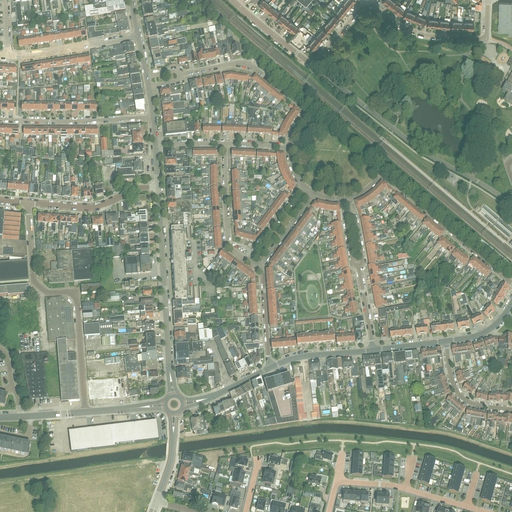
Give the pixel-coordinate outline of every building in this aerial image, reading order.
[(21,8),(19,0),(12,0),(13,2),(14,3),(15,3),(16,12),(21,11),(21,8)] [(28,8),(26,0),(19,0),(21,8),(24,7),(25,10),(25,16),(28,16),(28,8)] [(50,11),(48,0),(46,0),(47,8),(46,8),(46,12),(41,12),(42,15),(42,22),(52,21),(51,17),(50,11)] [(264,0),(261,0),(257,4),(262,8),(266,2),(264,0)] [(391,0),(390,0),(386,6),(391,9),(395,3),(391,0)] [(115,7),(124,5),(123,1),(114,2),(114,3),(105,4),(93,6),(94,10),(115,7)] [(268,4),(266,2),(262,8),(266,12),(271,6),(273,3),(271,1),(268,4)] [(343,5),(348,10),(352,5),(346,1),(343,5)] [(511,2),(500,2),(499,9),(501,9),(500,11),(499,11),(499,15),(500,16),(500,18),(499,18),(499,22),(500,22),(500,25),(499,25),(498,29),(500,29),(500,31),(498,31),(509,32),(509,34),(510,34),(510,33),(511,33),(511,2)] [(271,6),(266,12),(270,15),(277,7),(278,6),(273,3),(271,6)] [(391,9),(395,12),(400,7),(395,3),(391,9)] [(93,10),(85,12),(86,17),(109,14),(111,12),(116,12),(125,10),(124,5),(115,7),(94,10),(93,10)] [(339,9),(345,14),(348,10),(343,5),(339,9)] [(281,11),(277,7),(270,15),(274,19),(281,11)] [(400,7),(395,12),(400,16),(404,10),(400,7)] [(143,12),(144,17),(153,15),(153,13),(156,12),(158,13),(161,13),(161,12),(167,11),(166,8),(162,9),(143,12)] [(339,9),(335,13),(341,18),(345,14),(339,9)] [(285,17),(282,15),(284,13),(282,11),(276,20),(280,23),(285,17)] [(331,19),(337,24),(340,19),(335,14),(331,19)] [(289,21),(285,17),(280,23),(284,27),(289,21)] [(327,23),(333,28),(337,24),(331,19),(327,23)] [(145,25),(146,29),(155,27),(155,25),(162,23),(162,24),(169,23),(168,20),(161,21),(145,25)] [(284,27),(289,30),(293,24),(289,21),(284,27)] [(78,23),(79,31),(80,37),(86,36),(85,30),(82,30),(81,22),(78,23)] [(327,23),(324,27),(330,32),(333,28),(327,23)] [(298,28),(293,24),(289,30),(293,34),(298,28)] [(60,30),(61,33),(62,40),(68,39),(67,32),(64,33),(63,29),(63,30),(62,26),(60,26),(60,30)] [(104,35),(110,34),(110,35),(119,33),(119,34),(130,32),(129,27),(118,29),(109,30),(104,31),(104,35)] [(325,38),(325,37),(329,33),(323,28),(319,33),(325,38)] [(147,34),(148,39),(157,37),(157,36),(164,35),(164,33),(168,33),(167,30),(166,30),(166,31),(162,32),(162,30),(160,31),(147,34)] [(231,46),(233,55),(237,54),(237,55),(238,55),(239,54),(240,54),(240,53),(241,53),(239,45),(234,46),(232,37),(230,30),(225,31),(227,38),(228,46),(230,45),(231,46)] [(26,46),(32,45),(30,35),(26,35),(25,32),(23,32),(26,46)] [(325,38),(319,33),(316,37),(322,42),(325,38)] [(312,41),(318,46),(322,42),(316,37),(312,41)] [(168,42),(168,46),(169,47),(177,46),(177,45),(183,44),(186,43),(185,38),(179,39),(176,40),(170,41),(168,42)] [(212,45),(214,51),(215,58),(217,58),(217,59),(219,58),(220,57),(218,50),(216,51),(215,45),(214,39),(211,39),(212,45)] [(221,57),(223,56),(223,57),(224,57),(225,57),(228,57),(228,56),(229,56),(227,47),(227,46),(228,46),(227,41),(223,42),(218,43),(219,49),(221,57)] [(312,41),(309,45),(314,50),(318,46),(312,41)] [(150,45),(151,50),(159,49),(159,48),(164,47),(164,48),(169,47),(168,46),(168,42),(164,43),(158,44),(150,45)] [(124,50),(133,48),(132,43),(113,47),(114,49),(117,49),(117,50),(114,51),(124,50)] [(196,54),(193,55),(192,49),(191,48),(190,43),(187,44),(187,45),(188,49),(190,48),(190,49),(187,50),(185,50),(187,58),(187,62),(192,61),(192,63),(194,63),(194,64),(197,63),(197,62),(196,54)] [(201,45),(203,54),(204,61),(206,60),(206,61),(209,60),(208,60),(210,60),(208,52),(207,53),(207,50),(204,51),(203,44),(201,45)] [(124,50),(114,51),(115,57),(125,55),(134,53),(133,48),(124,50)] [(172,53),(152,57),(153,62),(166,59),(166,57),(172,56),(172,53)] [(72,66),(71,59),(65,60),(66,66),(66,70),(70,69),(70,73),(73,73),(72,69),(72,66)] [(127,66),(137,64),(136,59),(126,60),(127,62),(112,65),(113,68),(127,66)] [(159,67),(160,68),(168,66),(167,65),(171,64),(169,59),(166,60),(166,59),(153,62),(154,68),(159,67)] [(61,75),(58,61),(52,62),(53,68),(54,72),(58,71),(59,75),(61,75)] [(47,69),(46,63),(40,64),(41,70),(44,70),(44,73),(45,73),(46,77),(47,80),(49,79),(49,76),(48,73),(47,69)] [(30,75),(29,75),(28,65),(22,66),(22,69),(21,69),(20,75),(23,75),(23,73),(26,73),(26,76),(27,80),(28,87),(31,87),(31,82),(30,79),(30,75)] [(37,80),(34,65),(28,65),(29,75),(30,75),(33,75),(34,75),(35,81),(37,80)] [(508,94),(505,101),(511,104),(511,73),(503,91),(508,94)] [(254,82),(257,84),(260,79),(256,75),(254,78),(250,77),(250,80),(250,81),(252,83),(254,82)] [(204,87),(207,87),(208,92),(209,97),(212,97),(208,78),(205,79),(205,78),(203,79),(203,82),(204,87)] [(257,92),(258,91),(261,88),(265,83),(260,79),(257,84),(259,86),(256,89),(254,92),(256,93),(257,92)] [(198,99),(198,96),(195,81),(193,81),(189,81),(190,82),(189,82),(191,90),(193,89),(195,99),(198,99)] [(261,88),(258,91),(257,92),(256,93),(258,95),(260,92),(263,89),(267,92),(270,87),(265,83),(261,88)] [(276,92),(270,87),(267,92),(268,93),(265,97),(263,99),(267,102),(269,100),(272,96),(272,97),(276,92)] [(161,95),(161,96),(166,95),(167,96),(180,94),(180,90),(173,91),(173,88),(161,90),(160,92),(160,95),(161,95)] [(272,97),(277,101),(281,97),(276,92),(272,97)] [(179,96),(170,97),(161,98),(161,99),(160,99),(161,102),(162,102),(162,104),(180,102),(179,96)] [(287,101),(281,97),(277,101),(274,104),(275,104),(273,107),(274,108),(279,103),(282,100),(285,103),(287,101)] [(128,106),(135,105),(135,111),(134,111),(134,113),(141,112),(142,112),(144,112),(145,111),(143,101),(128,103),(122,103),(123,109),(128,108),(128,106)] [(176,110),(181,110),(185,109),(184,102),(172,104),(162,105),(163,112),(173,110),(176,110)] [(285,108),(291,113),(297,117),(300,113),(297,111),(298,110),(291,104),(289,107),(293,110),(291,112),(285,107),(285,108)] [(287,118),(293,121),(297,117),(291,113),(285,108),(284,109),(286,110),(286,111),(290,114),(287,117),(287,118)] [(162,115),(163,118),(173,117),(173,114),(180,114),(180,112),(187,111),(188,115),(194,115),(194,109),(185,109),(176,110),(172,111),(172,112),(163,113),(163,115),(162,115)] [(279,121),(284,123),(290,126),(293,121),(287,118),(285,121),(280,119),(279,121)] [(284,123),(279,121),(278,123),(280,124),(283,125),(281,129),(288,131),(290,127),(290,126),(284,123)] [(174,123),(164,124),(165,136),(187,134),(186,133),(190,133),(189,122),(185,123),(185,122),(174,123)] [(113,150),(107,151),(106,139),(100,139),(102,157),(114,156),(113,151),(113,150)] [(91,153),(91,154),(91,157),(100,156),(100,148),(100,146),(96,146),(96,153),(95,153),(92,153),(91,153)] [(142,146),(133,146),(132,146),(132,150),(128,150),(128,154),(143,153),(143,150),(143,149),(144,149),(143,146),(142,146)] [(120,166),(120,169),(119,169),(119,168),(116,169),(116,180),(135,179),(135,177),(137,176),(144,175),(144,172),(141,172),(141,164),(140,164),(140,162),(137,162),(137,160),(123,160),(124,166),(120,166)] [(21,168),(21,164),(18,164),(17,172),(14,172),(13,191),(15,192),(16,191),(19,191),(20,183),(17,183),(18,176),(20,176),(21,170),(21,168)] [(281,173),(287,170),(287,169),(286,168),(285,165),(285,164),(273,168),(274,170),(277,169),(279,169),(280,172),(281,173)] [(184,168),(175,168),(166,169),(166,175),(175,174),(175,171),(184,171),(184,176),(190,176),(190,168),(189,168),(184,168)] [(289,175),(287,170),(281,173),(282,176),(280,178),(277,179),(278,181),(283,178),(289,175)] [(289,175),(283,178),(278,181),(279,183),(282,182),(284,181),(286,183),(286,184),(292,180),(291,178),(289,175)] [(288,190),(291,192),(294,188),(293,186),(295,184),(292,181),(292,180),(286,184),(287,186),(289,188),(288,190)] [(379,186),(378,186),(387,193),(384,190),(386,188),(390,192),(392,189),(385,183),(384,184),(382,182),(379,186)] [(103,192),(106,191),(104,185),(101,186),(101,187),(100,183),(95,184),(95,188),(96,196),(97,195),(98,196),(100,196),(100,195),(103,194),(103,192)] [(379,195),(382,192),(385,196),(387,193),(378,186),(374,190),(379,195)] [(370,193),(377,203),(380,201),(377,197),(379,195),(374,190),(370,193)] [(272,193),(284,202),(287,198),(280,193),(279,194),(277,192),(276,192),(274,191),(272,193)] [(274,201),(281,206),(284,202),(272,193),(271,192),(270,195),(275,199),(274,201)] [(370,202),(372,201),(374,205),(377,203),(370,193),(365,197),(369,203),(370,202)] [(399,203),(402,198),(398,194),(391,202),(389,204),(391,206),(393,203),(393,204),(393,203),(396,206),(398,203),(399,203)] [(146,200),(147,199),(146,198),(145,197),(145,196),(137,197),(138,201),(134,201),(134,203),(135,203),(136,207),(142,206),(141,203),(146,202),(146,200)] [(363,206),(365,210),(368,209),(366,204),(369,203),(365,197),(360,200),(363,206)] [(269,203),(278,210),(281,206),(274,201),(273,202),(271,200),(268,198),(266,201),(269,203)] [(401,205),(399,208),(397,210),(398,212),(400,210),(407,202),(402,198),(399,203),(401,205)] [(176,201),(176,203),(167,203),(168,214),(187,213),(192,213),(191,202),(182,202),(181,200),(176,201)] [(268,209),(275,214),(278,210),(269,203),(266,201),(266,200),(264,203),(267,205),(269,207),(268,209)] [(315,208),(320,209),(322,203),(318,201),(316,203),(314,203),(311,207),(314,209),(315,208)] [(411,206),(407,202),(400,210),(398,212),(400,213),(402,211),(405,208),(408,210),(411,206)] [(323,216),(325,216),(326,211),(327,211),(328,204),(322,203),(320,209),(321,210),(324,210),(323,216)] [(334,205),(328,204),(327,211),(326,211),(325,216),(323,223),(326,223),(329,211),(332,212),(333,212),(334,205)] [(405,218),(407,219),(405,222),(416,209),(411,206),(408,210),(410,212),(408,216),(407,215),(405,218)] [(485,207),(482,210),(496,222),(499,219),(485,207)] [(263,219),(268,223),(271,219),(266,215),(262,212),(260,211),(259,210),(256,208),(254,210),(255,211),(256,210),(258,212),(261,213),(260,214),(263,216),(262,218),(263,219)] [(260,208),(259,210),(260,211),(262,212),(266,215),(271,219),(274,215),(267,210),(266,211),(264,209),(263,210),(260,208)] [(421,213),(416,209),(405,222),(407,224),(409,221),(411,219),(414,221),(416,218),(417,218),(421,213)] [(0,254),(27,257),(25,237),(19,237),(21,214),(5,212),(0,211),(0,254)] [(312,216),(307,212),(304,217),(316,225),(317,224),(314,222),(315,221),(313,219),(314,218),(312,216)] [(419,220),(417,223),(415,226),(417,227),(425,217),(421,213),(417,218),(419,220)] [(256,220),(260,223),(265,227),(268,223),(263,219),(262,218),(261,219),(258,217),(257,218),(255,216),(254,218),(256,220)] [(301,221),(308,226),(309,224),(311,226),(312,225),(315,227),(316,225),(304,217),(301,221)] [(78,234),(84,234),(85,226),(88,227),(88,219),(83,218),(82,226),(79,226),(78,234)] [(262,231),(265,227),(260,223),(256,220),(254,218),(253,219),(255,221),(254,222),(257,224),(255,226),(262,231)] [(432,223),(428,219),(423,225),(427,229),(432,223)] [(511,229),(501,220),(498,223),(511,235),(511,234),(511,229)] [(311,232),(309,230),(309,229),(307,227),(308,226),(301,221),(298,225),(310,233),(311,232)] [(401,221),(395,227),(398,230),(403,224),(401,221)] [(436,226),(432,223),(427,229),(431,232),(436,226)] [(305,234),(306,233),(308,235),(310,233),(298,225),(295,229),(300,232),(302,234),(303,232),(305,234)] [(440,230),(436,226),(431,232),(435,236),(440,230)] [(175,296),(175,301),(181,300),(186,300),(186,295),(186,284),(185,275),(185,271),(184,267),(185,267),(185,264),(184,260),(184,256),(184,255),(184,251),(183,251),(183,242),(183,238),(182,234),(183,234),(183,231),(182,231),(182,227),(171,227),(171,232),(173,232),(173,234),(171,234),(171,239),(172,239),(172,243),(171,243),(171,246),(172,246),(172,248),(171,248),(172,252),(173,252),(173,256),(172,256),(172,261),(173,261),(173,263),(174,263),(174,264),(174,265),(173,265),(173,267),(172,267),(173,272),(174,271),(174,276),(173,276),(173,279),(174,279),(174,281),(173,281),(173,285),(175,285),(175,289),(174,289),(174,294),(176,294),(176,296),(175,296)] [(249,241),(254,242),(262,232),(259,230),(258,232),(256,235),(252,234),(253,233),(252,233),(249,241)] [(304,236),(299,233),(294,230),(291,234),(303,242),(304,241),(302,239),(304,236)] [(440,230),(435,236),(440,239),(445,233),(440,230)] [(288,238),(295,243),(296,241),(299,243),(299,242),(302,244),(303,242),(291,234),(288,238)] [(365,239),(366,244),(375,242),(375,240),(377,240),(377,239),(382,238),(382,236),(380,236),(365,239)] [(298,244),(295,243),(288,238),(285,242),(297,250),(298,249),(296,247),(298,244)] [(443,238),(438,244),(434,249),(436,251),(440,246),(442,248),(447,242),(443,238)] [(297,250),(285,242),(282,246),(287,249),(289,251),(291,249),(293,251),(293,250),(296,252),(297,250)] [(442,248),(446,251),(451,245),(447,242),(442,248)] [(451,245),(446,251),(451,255),(455,249),(451,245)] [(121,257),(120,246),(113,247),(112,247),(112,258),(121,257)] [(287,250),(282,247),(279,251),(284,254),(288,257),(291,259),(292,258),(289,256),(289,255),(287,254),(288,252),(287,250)] [(44,280),(49,279),(49,284),(94,281),(93,268),(92,250),(57,252),(58,262),(52,263),(52,271),(48,271),(48,272),(44,272),(44,280)] [(456,259),(461,253),(457,250),(452,256),(456,259)] [(226,254),(222,251),(219,256),(218,255),(215,259),(218,262),(220,259),(221,260),(226,254)] [(281,258),(282,260),(284,258),(286,260),(286,259),(289,261),(291,259),(288,257),(284,254),(279,251),(276,255),(281,258)] [(456,259),(460,263),(465,257),(461,253),(456,259)] [(222,264),(223,266),(227,262),(230,257),(226,254),(221,260),(223,261),(221,264),(222,264)] [(281,261),(282,260),(281,258),(276,255),(273,259),(278,262),(282,265),(284,267),(286,266),(283,264),(283,263),(281,261)] [(126,274),(151,273),(150,264),(149,257),(125,258),(126,274)] [(230,257),(227,262),(223,266),(225,267),(226,268),(228,265),(229,266),(234,260),(230,257)] [(465,257),(460,263),(465,267),(470,261),(465,257)] [(478,261),(474,258),(469,264),(473,267),(478,261)] [(270,263),(273,265),(276,268),(278,266),(280,268),(280,267),(283,269),(284,267),(282,265),(278,262),(273,259),(270,263)] [(239,263),(235,260),(230,267),(232,268),(230,271),(231,271),(233,273),(239,263)] [(27,261),(0,263),(0,283),(29,282),(27,261)] [(483,265),(478,261),(473,267),(478,271),(483,265)] [(243,266),(239,263),(233,273),(235,274),(237,272),(239,273),(243,266)] [(487,269),(483,265),(478,271),(482,274),(487,269)] [(246,268),(243,266),(239,273),(240,274),(238,276),(241,278),(247,269),(246,268)] [(251,272),(247,269),(241,278),(243,280),(245,278),(246,279),(251,272)] [(487,269),(482,274),(486,278),(491,272),(487,269)] [(246,279),(247,279),(248,278),(251,280),(251,282),(250,282),(250,285),(255,284),(254,274),(251,272),(246,279)] [(503,283),(500,288),(506,292),(509,287),(503,283)] [(102,293),(101,285),(81,286),(81,294),(102,293)] [(8,296),(30,295),(29,286),(7,287),(0,287),(0,295),(8,295),(8,296)] [(504,296),(506,292),(500,288),(498,290),(494,288),(493,289),(504,296)] [(493,290),(497,293),(494,297),(500,301),(504,296),(493,289),(493,290)] [(126,297),(126,293),(106,294),(107,302),(120,301),(119,298),(126,297)] [(66,340),(75,339),(72,307),(61,297),(45,298),(49,341),(57,341),(57,340),(66,340)] [(500,301),(494,297),(491,302),(497,306),(500,301)] [(392,301),(387,302),(375,304),(376,309),(385,307),(384,305),(392,304),(392,301)] [(91,302),(82,303),(82,305),(82,309),(82,310),(88,310),(89,310),(92,310),(94,310),(94,302),(91,302)] [(486,308),(491,313),(495,310),(489,304),(486,308)] [(382,339),(388,338),(387,332),(387,329),(386,320),(385,317),(386,317),(385,313),(387,313),(409,309),(408,305),(379,310),(381,327),(380,327),(380,331),(381,331),(382,339)] [(491,313),(486,308),(481,313),(487,318),(491,313)] [(174,321),(182,320),(182,313),(188,313),(188,311),(173,312),(174,321)] [(475,317),(479,323),(484,321),(480,314),(475,317)] [(353,319),(353,324),(354,327),(355,332),(356,342),(361,341),(361,332),(359,322),(363,321),(362,317),(353,319)] [(479,323),(475,317),(470,319),(474,326),(479,323)] [(151,330),(154,329),(154,322),(149,323),(149,322),(142,322),(142,323),(138,323),(138,327),(142,327),(145,327),(146,330),(151,330)] [(84,325),(85,336),(100,335),(99,329),(99,324),(84,325)] [(215,330),(220,341),(226,337),(221,328),(215,330)] [(211,330),(212,335),(212,339),(214,338),(219,349),(218,350),(224,364),(224,365),(230,377),(236,374),(230,362),(220,341),(215,330),(211,330)] [(146,344),(141,345),(155,343),(155,338),(154,334),(143,335),(143,338),(146,338),(146,339),(146,344)] [(507,350),(509,350),(509,335),(504,335),(504,338),(499,338),(499,349),(507,350)] [(103,346),(115,346),(115,337),(102,338),(103,346)] [(488,339),(491,346),(494,344),(495,347),(497,346),(497,345),(498,345),(498,338),(493,338),(493,337),(488,339)] [(494,351),(491,346),(488,339),(484,341),(488,350),(490,349),(492,354),(494,353),(494,351)] [(76,353),(75,353),(67,353),(66,340),(57,340),(57,341),(62,402),(62,401),(68,401),(68,402),(79,401),(76,353)] [(194,352),(203,352),(202,342),(192,342),(192,344),(188,344),(187,344),(175,345),(176,353),(194,352)] [(473,344),(475,351),(476,354),(478,353),(479,358),(482,357),(478,343),(473,344)] [(240,346),(238,347),(239,350),(248,367),(253,365),(249,357),(246,358),(242,349),(240,346)] [(232,349),(235,356),(243,370),(245,369),(245,370),(247,369),(247,368),(243,360),(241,361),(239,356),(235,347),(232,349)] [(243,370),(235,356),(232,349),(229,350),(233,358),(234,358),(234,359),(234,365),(238,373),(243,370)] [(260,357),(259,350),(256,350),(256,354),(251,357),(255,364),(259,362),(258,360),(260,360),(259,358),(260,357)] [(207,365),(214,364),(213,356),(208,357),(207,351),(203,352),(194,352),(176,353),(177,366),(186,366),(186,365),(189,365),(189,360),(196,359),(196,361),(193,361),(193,366),(196,366),(201,366),(207,365)] [(44,364),(48,363),(47,352),(21,354),(29,399),(29,400),(47,398),(44,364)] [(146,355),(128,357),(129,359),(129,364),(142,362),(147,362),(156,361),(156,352),(155,352),(146,353),(146,354),(146,355)] [(404,364),(404,368),(405,372),(408,372),(407,367),(407,363),(405,353),(394,355),(396,365),(404,364)] [(376,371),(377,371),(382,370),(381,364),(381,356),(374,357),(375,366),(376,371)] [(370,368),(370,367),(369,357),(364,358),(365,368),(368,368),(369,371),(370,378),(366,378),(367,387),(373,386),(370,368)] [(353,359),(348,359),(348,369),(352,369),(352,377),(359,377),(358,365),(353,365),(353,359)] [(129,364),(126,364),(127,373),(145,371),(157,370),(156,361),(147,362),(142,362),(129,364)] [(186,373),(177,374),(177,379),(178,380),(187,379),(187,381),(195,381),(194,373),(190,373),(186,373)] [(264,382),(267,393),(273,391),(288,387),(294,385),(294,383),(294,380),(291,381),(289,375),(264,382)] [(431,382),(431,384),(446,380),(445,375),(435,378),(436,380),(431,382)] [(471,378),(470,375),(465,376),(457,378),(459,384),(466,381),(465,379),(471,378)] [(128,377),(113,378),(114,398),(129,397),(129,396),(129,391),(128,377)] [(113,378),(103,379),(104,399),(114,398),(113,378)] [(260,378),(256,380),(262,400),(264,400),(262,392),(265,391),(263,386),(260,378)] [(103,379),(88,380),(89,400),(104,399),(103,379)] [(258,402),(259,402),(261,408),(264,407),(262,400),(256,380),(251,383),(254,390),(256,389),(258,395),(256,395),(258,402)] [(473,380),(470,385),(468,383),(463,389),(467,392),(475,382),(473,380)] [(467,392),(471,395),(475,389),(474,388),(478,384),(475,382),(467,392)] [(250,383),(244,386),(248,393),(250,392),(253,399),(254,405),(257,404),(255,398),(250,383)] [(294,385),(288,387),(291,399),(296,399),(296,397),(295,395),(295,392),(295,390),(294,387),(294,385)] [(448,385),(438,388),(438,390),(433,391),(434,394),(449,390),(448,385)] [(243,396),(245,404),(246,408),(247,410),(249,409),(245,395),(247,394),(248,393),(244,386),(239,389),(243,396)] [(238,398),(241,397),(243,405),(244,409),(246,408),(245,404),(243,396),(239,389),(234,391),(238,398)] [(230,394),(232,400),(235,411),(237,410),(235,403),(239,401),(238,399),(238,398),(234,391),(230,394)] [(451,395),(446,402),(445,403),(446,405),(443,409),(445,410),(455,399),(451,395)] [(455,399),(445,410),(447,412),(450,408),(452,410),(459,402),(455,399)] [(235,411),(232,400),(228,401),(228,402),(227,402),(230,413),(235,411)] [(230,413),(227,402),(223,403),(223,404),(222,405),(225,413),(225,415),(230,414),(230,413)] [(452,410),(454,411),(450,415),(452,417),(462,405),(459,402),(452,410)] [(462,405),(452,417),(454,418),(458,414),(459,416),(461,414),(466,408),(462,405)] [(192,425),(205,423),(204,420),(205,420),(205,416),(202,417),(202,418),(199,418),(191,419),(191,421),(191,424),(192,424),(192,425)] [(156,421),(69,431),(71,452),(115,447),(115,445),(159,440),(156,421)] [(0,450),(11,452),(13,441),(0,438),(0,450)] [(30,444),(13,441),(11,452),(28,456),(30,444)] [(314,460),(328,463),(328,460),(331,461),(333,455),(330,454),(331,452),(327,451),(326,453),(322,452),(321,457),(315,455),(314,460)] [(183,456),(182,459),(183,459),(183,462),(184,462),(191,463),(194,463),(193,466),(201,468),(202,462),(199,461),(200,456),(193,454),(192,456),(185,455),(184,455),(184,456),(183,456)] [(269,456),(268,464),(269,464),(275,465),(274,469),(275,469),(285,472),(287,466),(281,465),(280,464),(282,459),(278,458),(278,456),(275,455),(273,455),(273,457),(270,456),(269,456)] [(231,461),(230,467),(239,469),(240,466),(244,467),(246,468),(246,467),(247,467),(248,463),(247,463),(248,461),(236,458),(235,462),(231,461)] [(182,465),(180,470),(197,474),(198,470),(194,469),(194,468),(184,465),(183,466),(182,465)] [(230,467),(229,471),(232,472),(231,476),(233,477),(234,477),(243,479),(245,474),(238,472),(239,469),(230,467)] [(264,477),(276,480),(278,471),(273,470),(273,473),(268,472),(266,471),(265,472),(264,477)] [(187,478),(179,476),(178,475),(178,478),(178,479),(178,480),(180,480),(179,482),(192,485),(193,482),(187,481),(187,478)] [(308,484),(319,486),(320,483),(326,484),(328,477),(320,475),(319,478),(316,477),(315,476),(312,475),(311,476),(310,476),(310,477),(309,477),(309,480),(309,481),(308,484)] [(230,482),(229,485),(236,487),(237,484),(241,485),(242,485),(243,479),(234,477),(233,477),(232,483),(230,482)] [(274,489),(276,480),(264,477),(263,483),(271,485),(270,488),(274,489)] [(176,488),(183,490),(187,492),(188,488),(189,489),(194,491),(194,488),(190,486),(177,482),(177,485),(176,485),(175,487),(176,487),(176,488)] [(239,499),(235,498),(237,493),(237,492),(232,490),(230,498),(229,502),(232,503),(230,508),(231,508),(236,510),(237,510),(237,509),(240,500),(240,499),(239,499)] [(195,496),(189,494),(175,491),(173,496),(181,498),(182,495),(188,496),(187,499),(194,501),(195,496)] [(211,493),(210,497),(213,498),(212,504),(218,505),(221,496),(221,493),(215,492),(214,494),(211,493)] [(382,507),(383,495),(377,494),(376,500),(373,500),(373,504),(376,504),(376,506),(382,506),(382,507)] [(383,495),(382,507),(391,508),(392,501),(389,501),(389,500),(389,495),(388,495),(388,494),(383,494),(383,495)] [(228,502),(229,502),(230,498),(221,496),(218,505),(224,507),(225,501),(228,502)] [(257,503),(256,507),(257,507),(257,510),(256,511),(257,511),(262,511),(263,511),(264,511),(263,511),(265,506),(268,507),(269,501),(266,500),(266,501),(265,501),(260,500),(259,500),(258,503),(257,503)] [(277,511),(280,502),(271,500),(269,506),(272,507),(271,511),(277,511)] [(289,504),(280,502),(277,511),(283,511),(284,510),(287,511),(289,504)] [(412,511),(423,511),(425,505),(424,505),(425,504),(421,503),(420,504),(420,503),(419,503),(418,509),(414,508),(412,511)]
